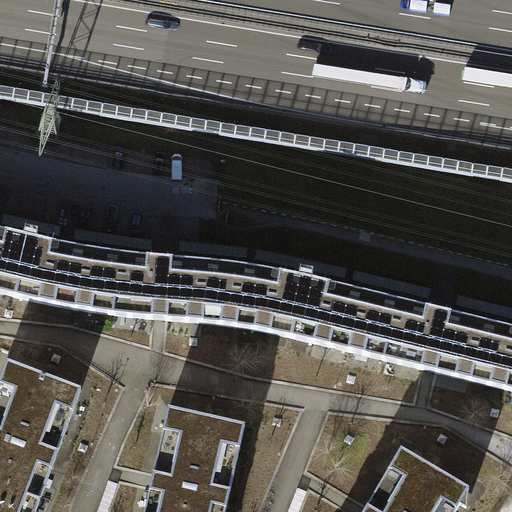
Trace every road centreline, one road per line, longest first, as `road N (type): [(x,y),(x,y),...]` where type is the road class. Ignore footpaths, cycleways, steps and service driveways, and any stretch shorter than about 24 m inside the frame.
road 1 (motorway): [(0,15),(511,99)]
road 2 (residential): [(211,196),(128,190),(0,164)]
road 3 (motorway): [(511,21),(376,0)]
